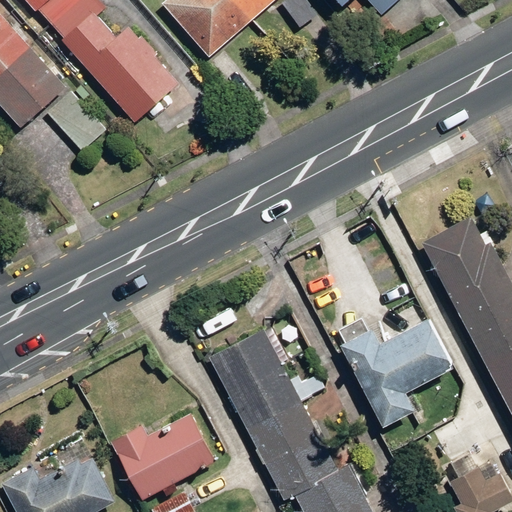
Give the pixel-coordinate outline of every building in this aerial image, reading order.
[(36,10),(51,26),(79,0),(22,0),(34,12),(36,10)] [(105,10),(95,0),(79,0),(51,26),(63,39),(60,42),(134,123),(178,84),(127,27),(115,38),(96,17),(105,10)] [(167,0),(162,5),(209,59),(276,0),(167,0)] [(309,0),(285,0),(282,3),(301,29),(320,15),(309,0)] [(332,0),(341,9),(351,0),(365,0),(381,17),(399,0),(332,0)] [(66,89),(0,15),(0,106),(21,130),(66,89)] [(82,152),(106,131),(72,93),(48,115),(82,152)] [(469,215),(419,241),(511,419),(511,285),(489,242),(484,244),(469,215)] [(370,329),(338,345),(381,427),(412,410),(403,393),(451,368),(425,319),(378,344),(370,329)] [(336,469),(261,327),(207,356),(283,500),(292,495),(300,511),(372,511),(347,464),(336,469)] [(108,441),(140,501),(215,461),(189,413),(146,436),(140,424),(108,441)] [(0,483),(15,511),(94,511),(115,501),(92,458),(80,464),(77,459),(39,479),(32,465),(0,482),(0,483)] [(478,470),(447,486),(456,504),(448,508),(449,511),(488,511),(511,500),(511,499),(497,470),(482,478),(478,470)] [(192,511),(195,511),(184,491),(149,510),(150,511),(192,511)]
